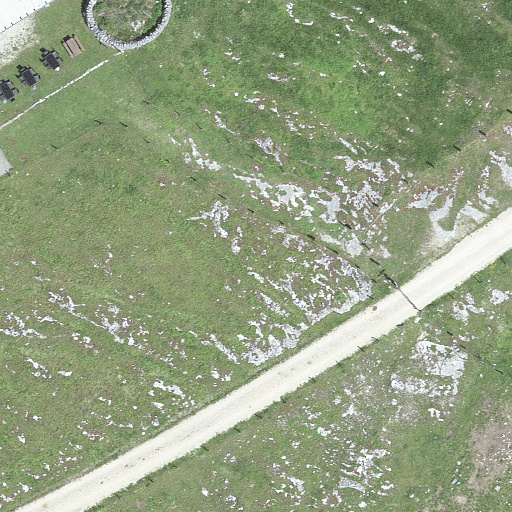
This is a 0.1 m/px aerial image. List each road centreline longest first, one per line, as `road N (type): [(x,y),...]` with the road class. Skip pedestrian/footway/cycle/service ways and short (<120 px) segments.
road 1 (track): [(46,511),(143,462),(407,297)]
road 2 (track): [(407,297),(511,229)]
